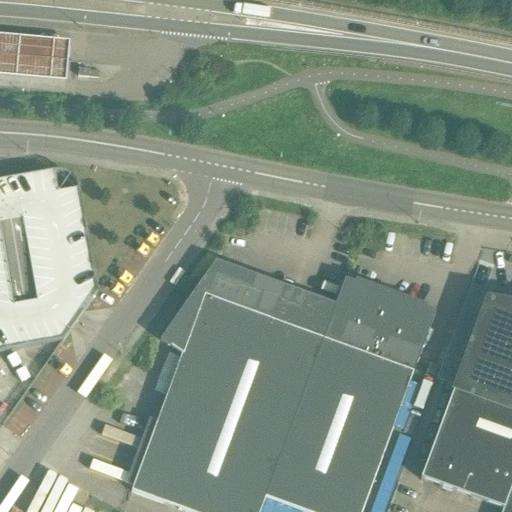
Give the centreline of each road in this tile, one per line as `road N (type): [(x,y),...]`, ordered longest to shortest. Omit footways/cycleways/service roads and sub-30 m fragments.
road 1 (unclassified): [(0,495),(203,205),(214,165)]
road 2 (secondary): [(0,12),(343,35)]
road 3 (unclassified): [(511,220),(214,165)]
road 4 (unknown): [(469,251),(397,511)]
road 5 (unclassified): [(214,165),(0,135)]
road 6 (secondary): [(343,35),(155,0)]
road 7 (secondary): [(511,65),(343,35)]
